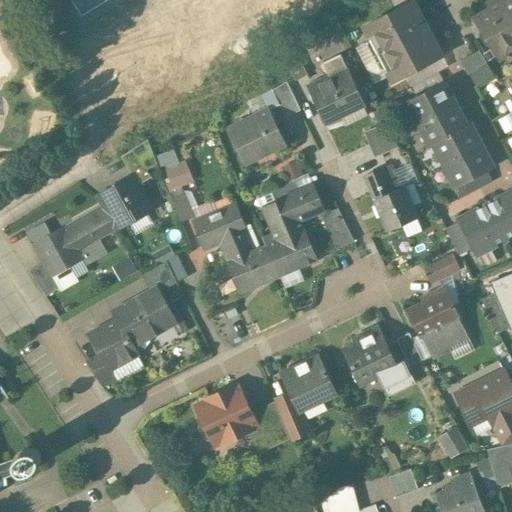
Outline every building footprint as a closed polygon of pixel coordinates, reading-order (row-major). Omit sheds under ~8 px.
[(69,0),(80,17),(109,0),(69,0)] [(413,0),(364,26),(393,82),(443,56),(430,33),(435,30),(430,21),(426,23),(413,0)] [(511,0),(504,0),(500,3),(498,0),(492,0),(487,3),(490,9),(474,18),(499,59),(511,51),(511,0)] [(308,76),(294,47),(282,55),(296,82),(308,76)] [(483,49),(462,59),(475,84),(495,74),(483,49)] [(341,53),(322,62),(329,76),(347,67),(341,53)] [(329,76),(308,87),(326,123),(364,103),(347,67),(329,76)] [(301,110),(287,81),(276,88),(286,117),(301,110)] [(444,82),(407,102),(419,124),(456,104),(444,82)] [(456,104),(419,124),(430,146),(434,144),(433,143),(467,126),(467,125),(456,104)] [(51,140),(57,113),(36,108),(29,135),(51,140)] [(270,110),(230,129),(245,161),(285,142),(270,110)] [(387,122),(365,131),(370,145),(388,137),(393,135),(387,122)] [(482,145),(470,123),(467,125),(467,126),(433,143),(434,144),(445,165),(482,145)] [(388,137),(370,145),(375,156),(393,148),(388,137)] [(148,140),(121,157),(132,177),(134,176),(138,185),(152,178),(147,170),(157,164),(148,140)] [(493,167),(482,145),(445,165),(456,187),(493,167)] [(176,147),(160,153),(172,189),(196,181),(188,157),(181,160),(176,147)] [(391,164),(364,175),(374,199),(401,188),(391,164)] [(132,177),(110,189),(111,192),(108,194),(107,198),(101,201),(104,205),(117,229),(152,210),(138,185),(134,176),(132,177)] [(295,179),(270,190),(276,203),(288,198),(287,196),(300,190),(295,179)] [(401,188),(374,199),(387,229),(417,217),(412,204),(420,201),(413,183),(401,188)] [(300,190),(287,196),(288,198),(276,203),(263,209),(274,234),(263,239),(266,246),(272,261),(273,260),(280,275),(317,260),(304,229),(303,230),(299,221),(324,211),(313,185),(300,190)] [(184,190),(170,194),(181,222),(195,217),(184,190)] [(511,191),(487,205),(505,240),(511,236),(511,191)] [(104,205),(35,244),(45,262),(53,276),(82,259),(78,251),(117,229),(104,205)] [(237,205),(194,223),(205,249),(219,243),(240,292),(280,275),(273,260),(272,261),(266,246),(256,250),(237,205)] [(505,240),(487,205),(457,220),(458,222),(472,249),(476,256),(478,254),(480,257),(491,251),(490,248),(505,240)] [(355,241),(338,208),(321,216),(338,250),(355,241)] [(33,241),(53,230),(47,220),(27,231),(33,241)] [(472,249),(458,222),(446,228),(459,255),(472,249)] [(171,258),(180,279),(188,275),(180,254),(171,258)] [(452,255),(425,268),(432,281),(458,268),(452,255)] [(167,261),(142,276),(149,289),(157,285),(161,291),(177,283),(167,261)] [(53,276),(45,262),(29,271),(46,297),(60,289),(53,276)] [(511,275),(493,284),(497,292),(511,327),(511,328),(511,327),(511,275)] [(149,289),(127,301),(113,309),(130,342),(133,340),(133,341),(131,342),(134,348),(179,325),(175,317),(161,291),(157,285),(149,289)] [(443,288),(429,294),(428,294),(431,301),(410,311),(433,359),(435,358),(433,354),(466,337),(469,342),(470,341),(444,286),(443,287),(443,288)] [(511,327),(497,292),(481,299),(498,333),(511,327)] [(130,342),(113,309),(112,309),(118,320),(90,335),(101,356),(109,371),(111,370),(138,355),(134,348),(131,342),(133,341),(133,340),(130,342)] [(378,327),(363,334),(365,339),(343,349),(360,385),(380,375),(389,394),(413,382),(403,362),(397,365),(378,327)] [(423,360),(409,333),(396,339),(410,366),(423,360)] [(111,370),(109,371),(101,356),(87,363),(103,387),(116,380),(111,370)] [(318,356),(280,374),(290,394),(299,411),(300,411),(337,394),(318,356)] [(511,386),(508,379),(494,385),(491,378),(457,395),(469,419),(486,410),(494,425),(511,416),(511,386)] [(0,480),(20,473),(24,473),(28,472),(32,470),(36,468),(39,464),(41,460),(41,456),(40,454),(38,450),(35,449),(32,448),(27,448),(23,450),(19,453),(13,459),(0,463),(0,389),(2,389),(0,386),(0,480)] [(230,389),(209,399),(210,401),(197,407),(203,420),(200,421),(198,427),(203,439),(210,441),(213,440),(214,444),(225,439),(226,440),(247,430),(256,425),(250,413),(249,410),(247,411),(242,402),(244,401),(238,387),(231,390),(230,389)] [(299,411),(290,394),(275,401),(290,439),(308,430),(300,411),(299,411)] [(275,401),(250,413),(256,425),(247,430),(258,454),(290,439),(275,401)] [(511,416),(494,425),(505,445),(511,443),(511,416)] [(464,448),(455,434),(444,441),(453,455),(464,448)] [(511,443),(505,445),(487,449),(499,488),(511,483),(511,443)] [(410,469),(389,477),(397,497),(418,489),(410,469)] [(478,511),(484,510),(472,481),(471,481),(468,475),(457,479),(459,486),(437,494),(443,511),(478,511)] [(352,485),(320,493),(325,511),(354,511),(358,511),(352,485)]
